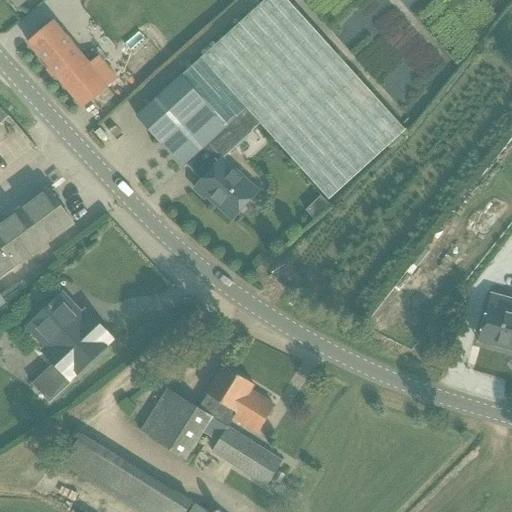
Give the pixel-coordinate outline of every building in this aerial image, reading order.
[(209,194),(235,217),(258,192),(221,159),(259,124),(328,199),(405,129),(287,0),(265,0),(137,116),(136,116),(183,167),(186,164),(201,181),(194,189),(205,198),(209,194)] [(44,30),(28,43),(82,107),(97,94),(116,78),(105,65),(97,72),(90,64),(54,22),(44,30)] [(0,124),(7,118),(8,117),(0,108),(0,107),(0,124)] [(0,278),(74,224),(56,201),(60,198),(54,190),(50,193),(48,189),(0,223),(0,278)] [(326,214),(338,206),(332,197),(320,206),(326,214)] [(31,323),(49,341),(38,352),(51,365),(32,384),(48,401),(105,348),(104,347),(112,339),(97,322),(88,331),(58,299),(60,297),(59,297),(44,310),(31,323)] [(511,308),(488,302),(479,337),(511,345),(510,349),(511,349),(511,308)] [(265,488),(272,479),(282,461),(228,427),(234,418),(257,433),(274,406),(250,391),(254,385),(224,366),(206,394),(208,395),(198,409),(168,390),(141,432),(158,443),(184,460),(203,431),(219,442),(212,452),(265,488)] [(29,395),(18,406),(29,417),(40,406),(29,395)] [(186,511),(192,504),(98,445),(81,435),(63,464),(139,511),(186,511)] [(188,511),(209,511),(195,503),(188,511)]
